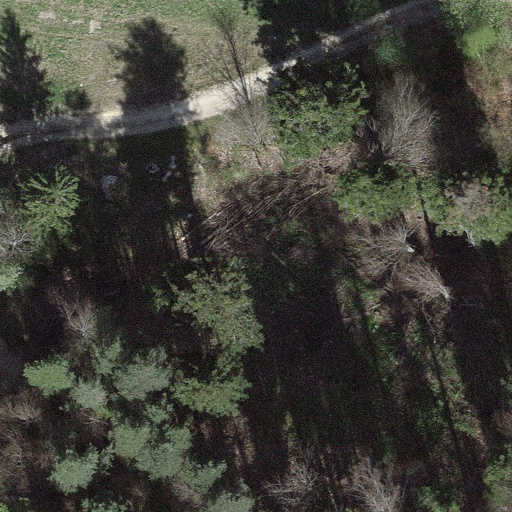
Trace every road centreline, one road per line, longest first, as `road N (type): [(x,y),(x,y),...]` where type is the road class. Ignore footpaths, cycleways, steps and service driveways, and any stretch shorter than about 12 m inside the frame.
road 1 (track): [(0,143),(199,107),(403,15),(469,0)]
road 2 (track): [(0,73),(110,125)]
